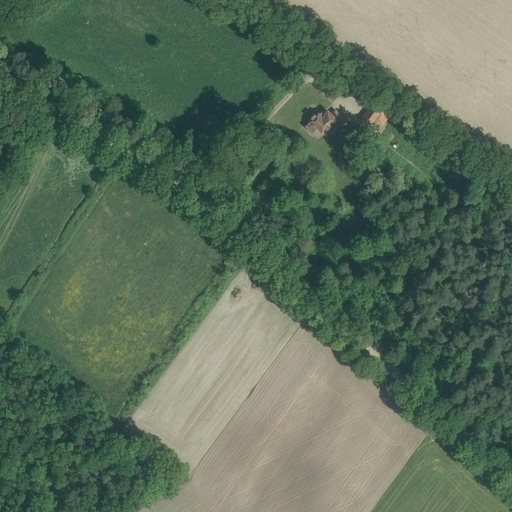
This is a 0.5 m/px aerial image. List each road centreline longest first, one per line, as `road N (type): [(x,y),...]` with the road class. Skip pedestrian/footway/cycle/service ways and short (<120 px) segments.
road 1 (track): [(511,474),(198,195),(0,76)]
road 2 (track): [(230,229),(279,150),(289,101),(321,55)]
